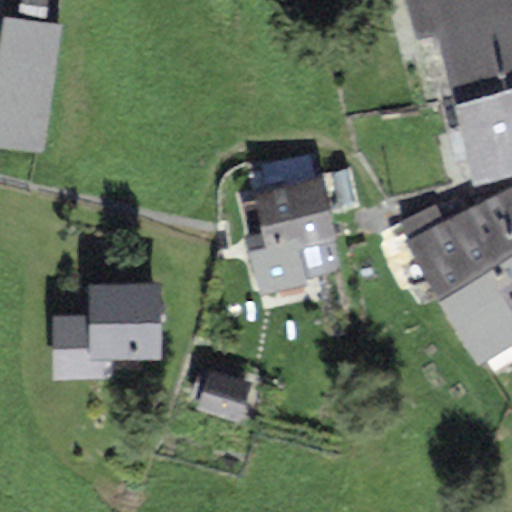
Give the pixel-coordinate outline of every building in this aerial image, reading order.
[(0,130),(46,138),(66,9),(7,0),(4,0),(0,26),(0,130)] [(436,28),(456,105),(511,89),(511,0),(412,0),(421,32),(436,28)] [(511,89),(456,105),(475,175),(511,165),(511,89)] [(318,183),(261,197),(271,234),(250,240),(262,288),(297,279),(296,274),(339,264),(318,183)] [(511,186),(415,243),(481,354),(511,335),(511,186)] [(155,284),(93,286),(94,316),(56,317),(58,376),(102,375),(102,357),(158,355),(155,284)]
